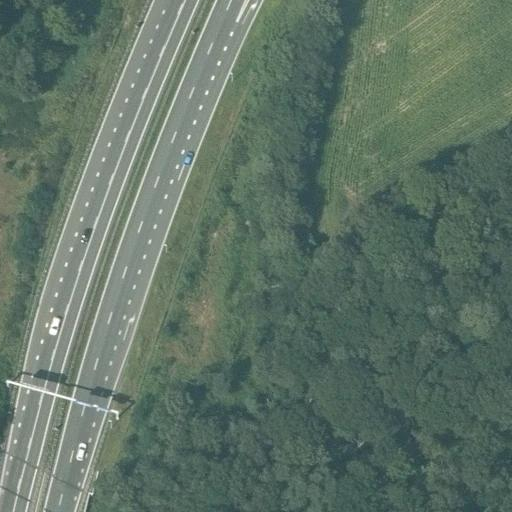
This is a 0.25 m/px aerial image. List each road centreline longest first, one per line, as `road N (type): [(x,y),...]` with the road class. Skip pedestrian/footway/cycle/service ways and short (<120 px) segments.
road 1 (trunk): [(184,0),(77,272),(13,511)]
road 2 (trunk): [(58,511),(131,246),(222,16)]
